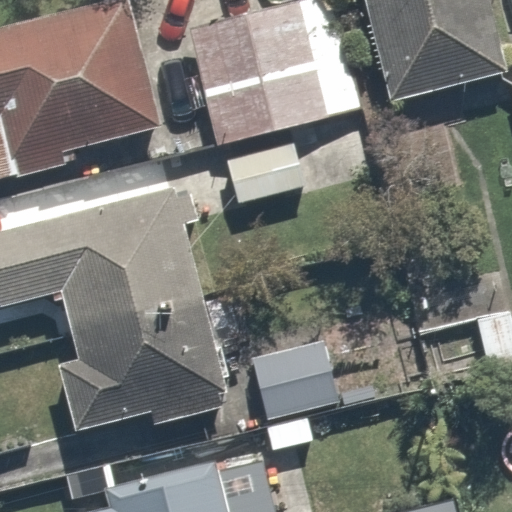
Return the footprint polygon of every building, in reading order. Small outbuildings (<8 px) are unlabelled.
[(0,186),(170,142),(132,0),(129,0),(0,33),(0,186)] [(311,0),(183,31),(212,150),(308,127),(315,156),(376,142),(342,0),(311,0)] [(491,0),(364,0),(388,110),(510,84),(491,0)] [(296,142),(217,161),(229,215),(309,196),(296,142)] [(225,399),(182,196),(71,219),(63,181),(0,194),(0,312),(67,298),(81,368),(56,373),(68,432),(225,399)] [(403,281),(420,335),(474,318),(491,371),(511,364),(511,291),(499,251),(403,281)] [(250,355),(264,421),(357,402),(343,335),(250,355)] [(228,511),(218,469),(104,495),(108,511),(103,511),(228,511)] [(385,511),(451,511),(448,497),(385,511)]
